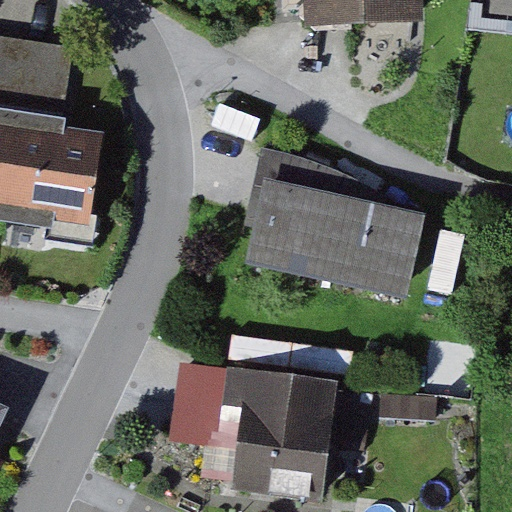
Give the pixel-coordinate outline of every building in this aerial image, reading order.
[(449,0),(327,0),(329,23),(451,11),(449,0)] [(73,112),(0,107),(0,193),(67,198),(73,112)] [(451,213),(294,167),(267,258),(424,305),(451,213)] [(363,357),(256,359),(258,454),(364,452),(363,357)] [(0,464),(28,406),(0,392),(0,464)]
